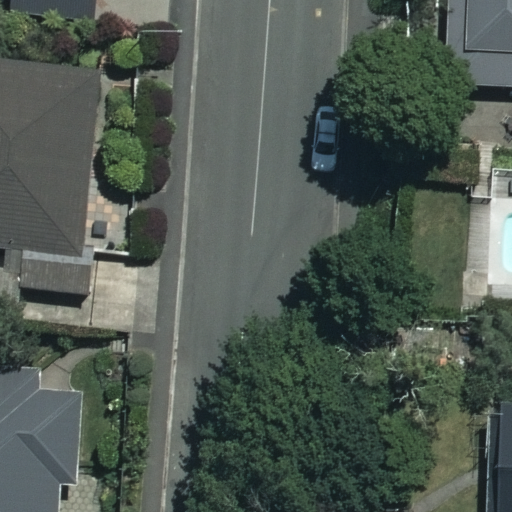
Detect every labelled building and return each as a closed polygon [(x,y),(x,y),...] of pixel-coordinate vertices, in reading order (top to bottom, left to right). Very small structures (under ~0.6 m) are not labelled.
[(8,0),(7,11),(95,20),(97,0),(8,0)] [(511,0),(452,0),(450,87),(511,89),(511,0)] [(103,69),(0,60),(0,249),(18,251),(15,288),(84,294),(103,69)] [(92,383),(0,379),(0,511),(65,511),(68,462),(89,463),(92,383)] [(511,511),(511,406),(499,406),(491,511),(511,511)]
